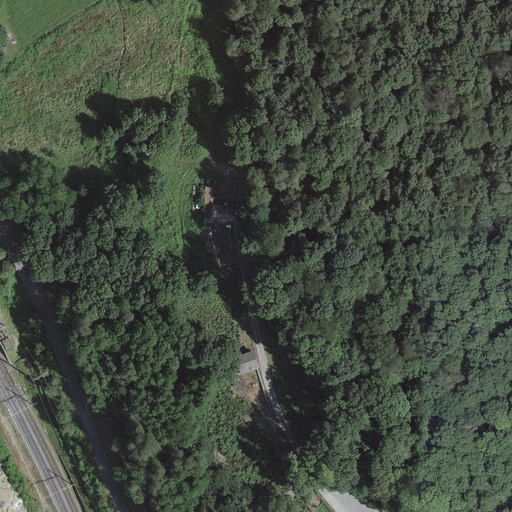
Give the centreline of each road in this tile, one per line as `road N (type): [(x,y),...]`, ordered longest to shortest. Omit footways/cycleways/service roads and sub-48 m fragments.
road 1 (track): [(238,0),(251,80),(241,262),(268,390),(296,448),(339,506)]
road 2 (unclassified): [(0,228),(31,281),(121,511)]
